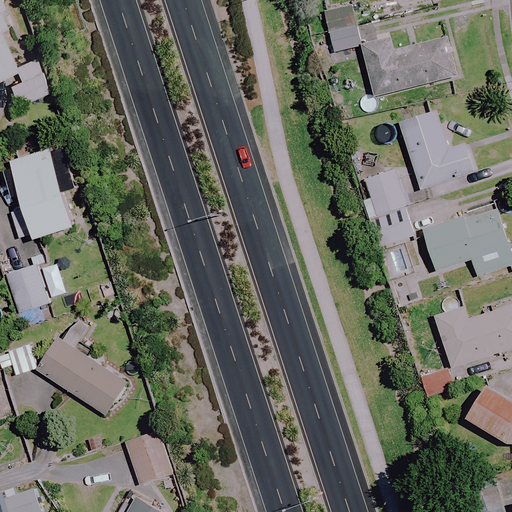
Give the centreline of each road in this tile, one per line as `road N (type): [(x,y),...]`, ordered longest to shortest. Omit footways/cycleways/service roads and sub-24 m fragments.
road 1 (primary): [(284,511),(116,0)]
road 2 (primary): [(189,0),(355,511)]
